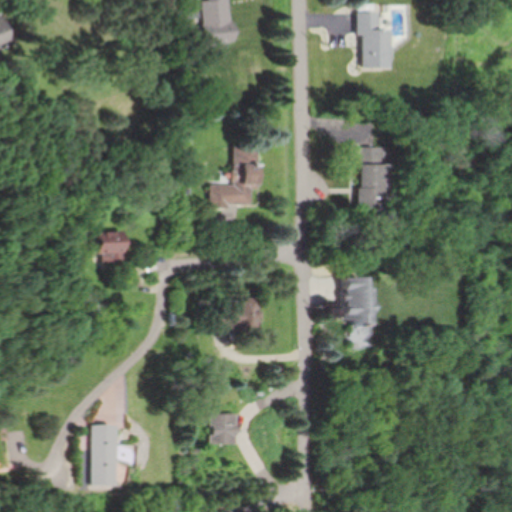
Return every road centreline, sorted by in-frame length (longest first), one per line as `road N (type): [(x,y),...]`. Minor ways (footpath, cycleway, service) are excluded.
road 1 (residential): [(309,0),(310,450),(303,482)]
road 2 (residential): [(309,254),(199,258),(180,276),(166,336),(89,418),(61,476),(20,511)]
